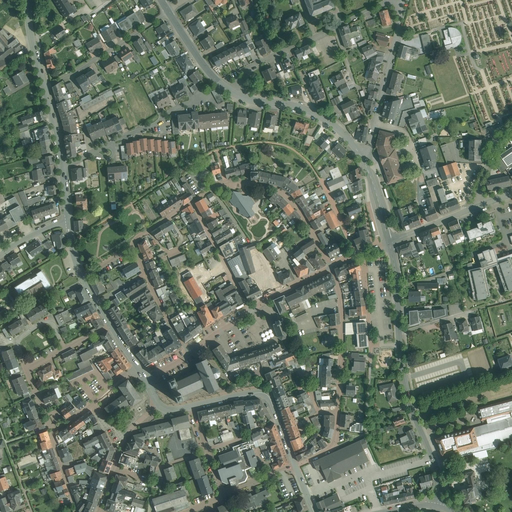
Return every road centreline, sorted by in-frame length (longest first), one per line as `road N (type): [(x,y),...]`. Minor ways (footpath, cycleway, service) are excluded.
road 1 (residential): [(294,465),(327,451),(334,438),(342,324),(330,267)]
road 2 (residential): [(232,92),(246,70),(382,3),(403,7)]
road 3 (residential): [(330,267),(277,189),(225,181),(191,202)]
road 4 (tertiary): [(437,506),(439,477),(407,394),(399,343)]
road 5 (residential): [(61,168),(200,95),(205,101)]
road 6 (unclassified): [(191,405),(260,392),(294,465)]
road 7 (tertiary): [(360,154),(320,114),(232,92)]
road 8 (residential): [(43,88),(167,13)]
road 9 (residential): [(249,310),(191,202)]
